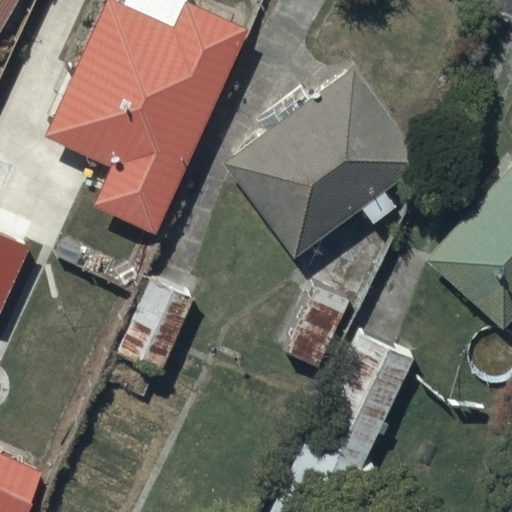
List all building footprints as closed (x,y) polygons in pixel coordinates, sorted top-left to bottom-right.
[(0,0),(0,43),(25,0),(0,0)] [(105,151),(86,190),(151,220),(248,14),(218,0),(95,0),(39,120),(105,151)] [(349,55),(219,148),(289,245),(358,196),(368,209),(392,192),(380,175),(417,149),(349,55)] [(511,145),(421,244),(498,315),(511,298),(511,145)] [(0,158),(0,237),(29,171),(0,158)] [(145,270),(110,341),(156,363),(190,292),(145,270)] [(341,297),(304,280),(277,336),(315,354),(341,297)] [(297,422),(254,511),(342,511),(419,350),(357,321),(307,426),(297,422)] [(0,442),(0,511),(11,511),(37,460),(0,442)] [(511,511),(511,492),(503,511),(511,511)]
